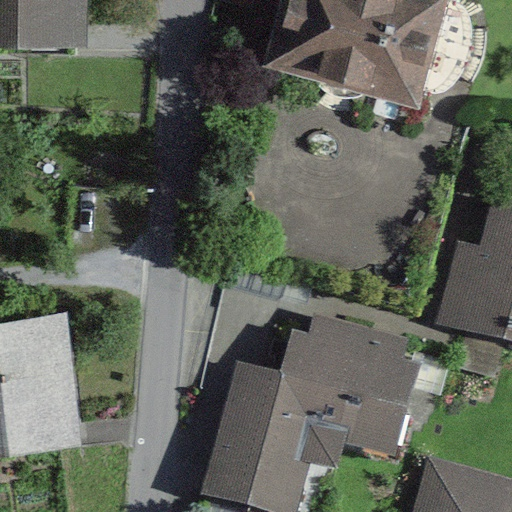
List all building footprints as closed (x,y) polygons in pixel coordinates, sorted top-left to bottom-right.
[(0,0),(0,47),(74,48),(74,36),(86,36),(86,0),(0,0)] [(275,0),(261,54),(417,95),(419,88),(440,86),(458,76),(471,60),(476,40),(473,19),(462,2),(459,0),(275,0)] [(275,74),(223,262),(416,314),(467,126),(275,74)] [(511,201),(492,197),(480,246),(456,240),(435,324),(511,343),(511,201)] [(65,306),(0,313),(0,446),(81,436),(65,306)] [(345,436),(343,445),(394,458),(414,384),(440,392),(448,362),(404,351),(407,340),(313,315),(308,335),(291,330),(280,372),(321,383),(310,427),(345,436)] [(209,497),(204,511),(242,511),(244,507),(263,511),(296,511),(309,464),(336,471),(343,445),(345,436),(310,427),(321,383),(280,372),(235,361),(199,495),(209,497)] [(511,511),(511,479),(427,458),(412,511),(511,511)]
